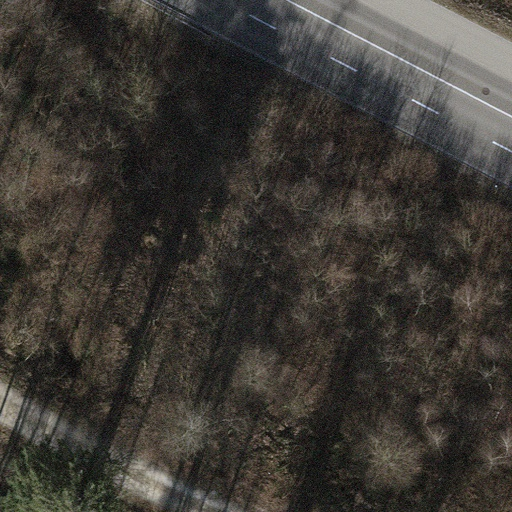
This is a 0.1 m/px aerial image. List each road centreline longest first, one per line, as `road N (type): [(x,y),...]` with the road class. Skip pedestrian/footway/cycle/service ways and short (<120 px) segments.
road 1 (secondary): [(511,126),(269,0)]
road 2 (track): [(210,511),(0,398)]
